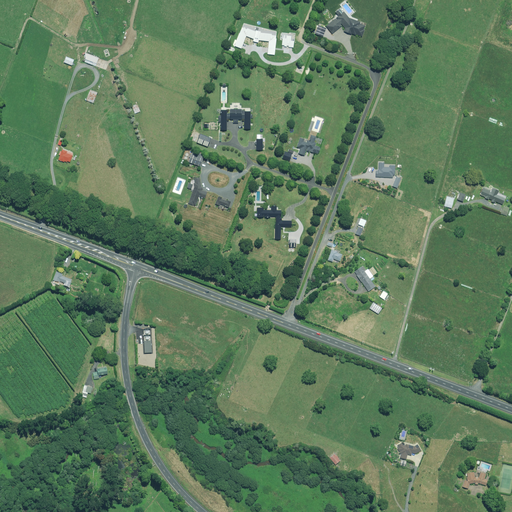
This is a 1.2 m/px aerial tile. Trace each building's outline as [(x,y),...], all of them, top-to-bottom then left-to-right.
[(335,13),(338,16),(326,26),(332,34),(342,26),(345,29),(344,32),(362,37),(366,26),(360,24),(360,22),(349,18),(344,12),(342,14),(339,10),(335,13)] [(99,59),(86,53),(86,60),(85,62),(96,67),(99,59)] [(74,60),(66,57),(64,63),(72,66),(74,60)] [(98,93),(90,90),(87,101),(94,103),(98,93)] [(133,106),(134,107),(133,107),(136,114),(141,112),(138,105),(137,106),(136,105),(133,106)] [(227,110),(222,110),(221,122),(220,122),(220,131),(226,131),(227,120),(240,121),(244,121),(244,130),(250,130),(251,112),(245,112),(245,113),(240,112),(227,112),(227,110)] [(211,138),(201,134),(197,143),(208,147),(211,138)] [(316,137),(312,135),(310,142),(307,142),(307,143),(304,142),(304,140),(300,138),(297,148),(300,149),(299,154),(305,156),(306,151),(318,154),(320,148),(315,146),(316,143),(315,142),(316,137)] [(63,150),(62,152),(61,151),(59,155),(60,156),(59,160),(67,163),(68,161),(70,162),(73,153),(63,150)] [(292,154),(285,151),(282,159),(290,161),(292,154)] [(201,166),(204,158),(191,154),(189,163),(201,166)] [(384,167),(384,163),(379,163),(378,174),(376,174),(376,177),(393,178),(393,175),(395,175),(395,165),(390,165),(389,168),(384,167)] [(401,179),(396,177),(393,186),(397,188),(401,179)] [(195,183),(194,183),(194,187),(188,204),(193,206),(194,205),(196,206),(200,196),(205,198),(208,192),(202,190),(200,178),(195,179),(195,183)] [(506,197),(483,187),(480,195),(485,197),(485,198),(489,200),(489,199),(492,200),(492,202),(495,203),(496,202),(503,205),(506,197)] [(466,195),(460,193),(457,200),(463,202),(466,195)] [(219,196),(217,201),(216,204),(220,206),(220,204),(229,208),(230,205),(231,203),(221,199),(221,197),(219,196)] [(454,199),(447,197),(444,206),(452,208),(454,199)] [(277,205),(271,205),(271,210),(264,210),(264,208),(257,208),(257,217),(276,218),(275,239),(280,240),(281,227),(291,228),(291,221),(281,221),(281,211),(276,210),(277,205)] [(509,209),(504,207),(501,214),(507,216),(509,209)] [(337,252),(332,250),(328,260),(333,262),(334,259),(340,261),(343,255),(337,253),(337,252)] [(376,287),(362,267),(355,272),(369,292),(376,287)] [(378,273),(373,267),(369,270),(373,276),(378,273)] [(63,274),(56,272),(53,280),(59,283),(60,281),(70,285),(72,280),(62,276),(63,274)] [(156,325),(134,321),(133,325),(135,363),(158,368),(156,325)] [(107,375),(107,367),(97,368),(98,372),(93,373),(94,379),(100,379),(99,376),(107,375)] [(88,383),(86,382),(82,397),(87,398),(88,393),(91,394),(93,387),(87,386),(88,383)] [(403,445),(402,443),(399,445),(398,448),(399,451),(400,452),(399,454),(401,455),(400,458),(406,460),(407,457),(411,458),(412,453),(416,454),(421,451),(417,445),(414,447),(406,444),(406,446),(403,445)] [(340,461),(334,454),(330,458),(336,465),(340,461)] [(486,474),(481,472),(479,477),(475,478),(474,472),(466,474),(468,481),(465,480),(463,487),(468,489),(470,484),(475,483),(475,485),(478,485),(479,483),(486,486),(488,480),(485,479),(486,474)]
